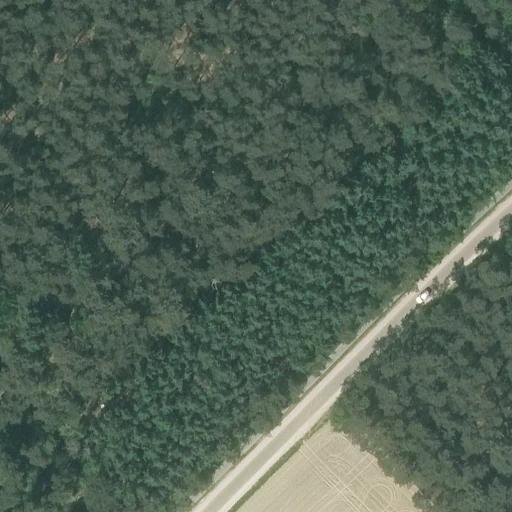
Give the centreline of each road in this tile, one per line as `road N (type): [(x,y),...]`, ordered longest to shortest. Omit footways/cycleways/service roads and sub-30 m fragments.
road 1 (unclassified): [(211,511),(511,215)]
road 2 (track): [(126,511),(0,364)]
